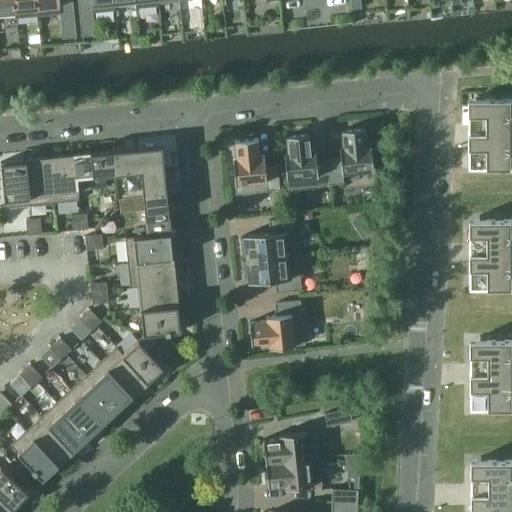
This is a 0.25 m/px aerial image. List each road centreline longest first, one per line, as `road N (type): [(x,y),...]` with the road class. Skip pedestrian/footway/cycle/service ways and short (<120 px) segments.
road 1 (residential): [(407,511),(428,81),(203,109)]
road 2 (residential): [(219,377),(203,109)]
road 3 (residential): [(203,109),(0,127)]
road 4 (residential): [(219,377),(70,511)]
road 5 (residential): [(227,511),(219,377)]
